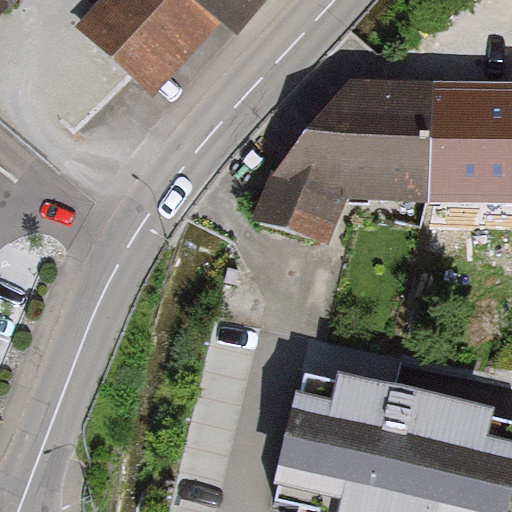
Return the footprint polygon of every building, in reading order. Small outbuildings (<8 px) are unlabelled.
[(0,0),(0,16),(14,0),(0,0)] [(109,0),(75,40),(148,103),(206,37),(223,52),(268,0),(109,0)] [(324,252),(339,207),(381,207),(382,87),(340,87),(282,143),(246,230),(324,252)] [(381,207),(483,208),(484,88),(382,87),(381,207)] [(483,208),(511,207),(511,87),(484,88),(483,208)] [(504,511),(511,479),(511,426),(307,378),(276,508),(292,511),(504,511)]
